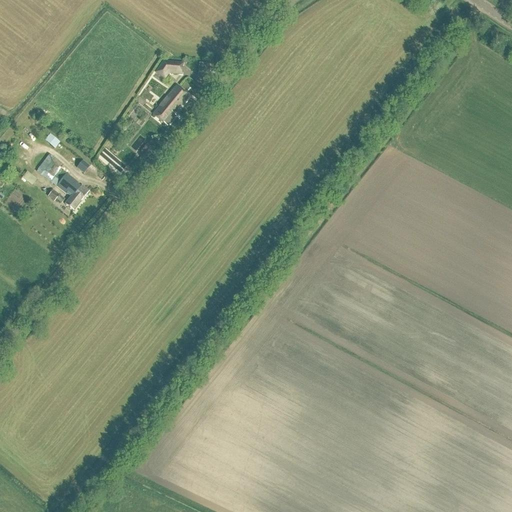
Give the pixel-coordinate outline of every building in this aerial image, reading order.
[(162,62),(154,73),(164,80),(168,74),(181,75),(182,64),(162,62)] [(153,115),(167,127),(176,117),(174,116),(189,98),(177,87),(153,115)] [(50,182),(56,187),(70,198),(65,205),(74,212),(89,192),(66,174),(65,175),(59,170),(63,166),(49,156),(36,173),(49,183),(50,182)] [(89,167),(81,161),(76,169),(83,175),(89,167)] [(54,202),(56,200),(61,204),(64,200),(52,191),(47,197),(54,202)]
